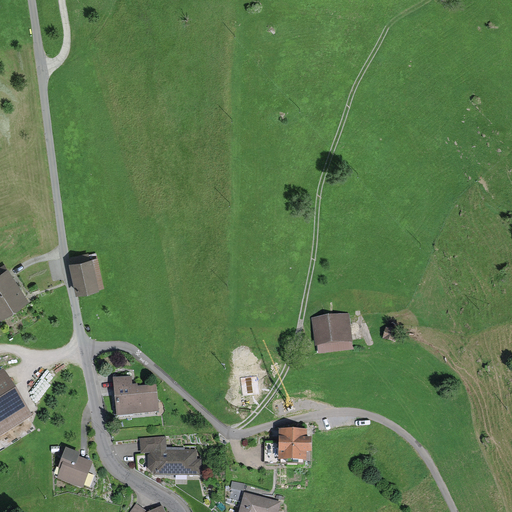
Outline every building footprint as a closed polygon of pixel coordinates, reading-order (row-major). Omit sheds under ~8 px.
[(95,254),(76,258),(84,290),(103,286),(95,254)] [(15,269),(0,278),(0,300),(11,316),(35,299),(15,269)] [(353,314),(322,319),(326,344),(357,339),(353,314)] [(241,377),(243,394),(259,393),(257,375),(241,377)] [(12,376),(0,384),(0,441),(39,415),(12,376)] [(136,380),(115,383),(121,415),(161,409),(157,387),(138,390),(136,380)] [(306,432),(281,432),(281,444),(267,444),(267,459),(305,460),(306,453),(310,453),(310,440),(306,440),(306,432)] [(157,440),(156,472),(197,474),(198,451),(168,450),(168,440),(157,440)] [(71,469),(69,476),(96,486),(103,467),(91,462),(92,457),(75,451),(69,468),(71,469)] [(290,511),(293,506),(253,495),(248,511),(290,511)]
